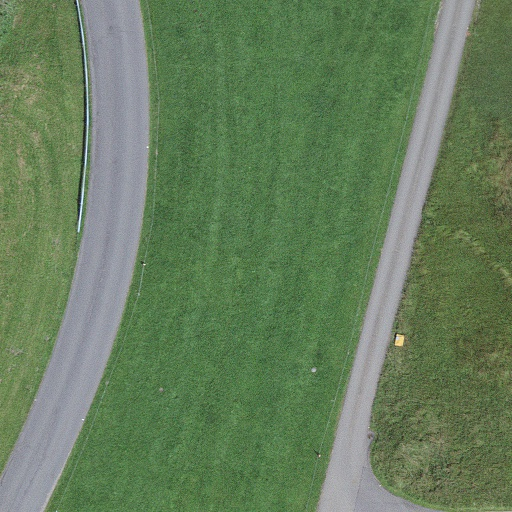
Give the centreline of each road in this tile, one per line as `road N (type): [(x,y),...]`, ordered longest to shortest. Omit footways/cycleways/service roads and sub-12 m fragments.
road 1 (tertiary): [(107,0),(122,116),(100,285),(46,440),(11,511)]
road 2 (residential): [(341,511),(458,0)]
